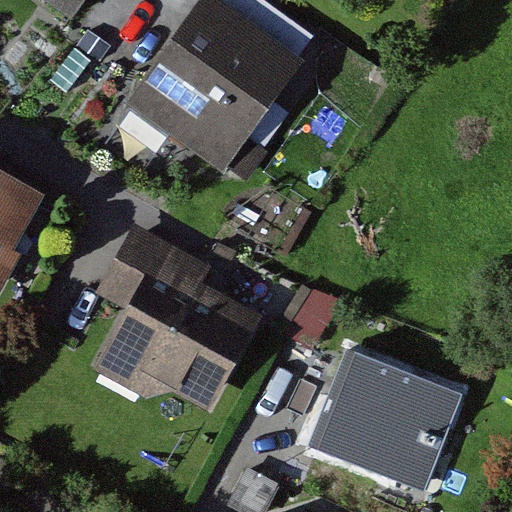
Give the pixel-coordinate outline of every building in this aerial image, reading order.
[(48,0),(75,18),(86,0),(48,0)] [(313,73),(217,2),(133,113),(231,184),(313,73)] [(0,306),(58,210),(0,174),(0,306)] [(265,318),(150,258),(97,359),(212,419),(265,318)] [(462,395),(346,350),(308,449),(424,493),(462,395)]
